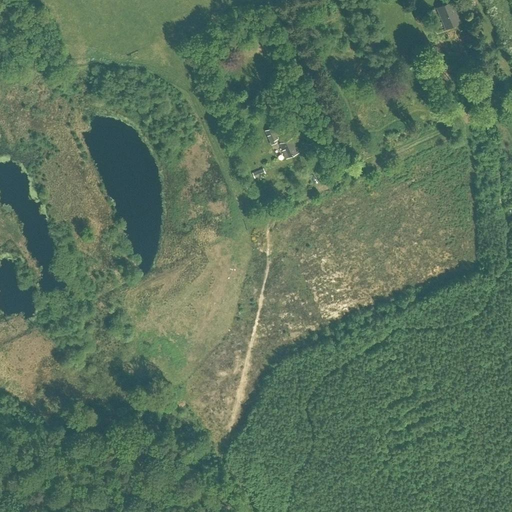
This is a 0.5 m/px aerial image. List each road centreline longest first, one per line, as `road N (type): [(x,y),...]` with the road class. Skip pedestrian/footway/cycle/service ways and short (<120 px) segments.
road 1 (track): [(0,452),(230,511)]
road 2 (track): [(324,186),(511,98)]
